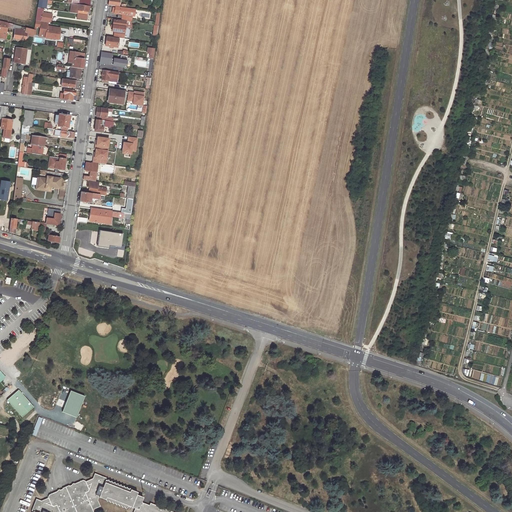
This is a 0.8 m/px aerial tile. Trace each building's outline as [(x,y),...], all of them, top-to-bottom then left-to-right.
[(47,0),(38,0),(37,8),(44,9),(46,9),(47,0)] [(77,14),(87,15),(88,10),(89,6),(71,4),(71,6),(74,6),(73,9),(78,10),(77,14)] [(125,8),(115,6),(115,8),(113,8),(113,9),(112,12),(115,12),(114,14),(122,15),(122,20),(129,21),(129,18),(128,18),(129,16),(131,16),(132,9),(125,8)] [(37,8),(35,20),(41,21),(48,22),(53,23),(54,19),(51,19),(52,14),(43,13),(44,9),(37,8)] [(122,20),(114,19),(113,24),(112,27),(112,30),(114,30),(113,37),(123,39),(124,27),(125,24),(126,24),(131,25),(131,22),(129,21),(122,20)] [(4,23),(0,21),(0,32),(2,33),(2,31),(7,31),(7,28),(8,23),(4,23)] [(48,22),(41,21),(39,34),(46,35),(45,37),(58,39),(59,35),(60,30),(47,28),(48,22)] [(34,30),(14,25),(14,29),(15,29),(13,39),(19,40),(19,39),(22,40),(26,40),(27,36),(33,37),(34,30)] [(106,42),(105,46),(117,48),(119,39),(107,37),(106,42)] [(16,48),(14,63),(19,63),(24,64),(25,58),(26,58),(27,49),(16,48)] [(58,63),(58,65),(65,66),(71,67),(81,68),(82,69),(83,61),(84,54),(70,52),(69,58),(72,58),(72,63),(68,62),(65,62),(65,64),(58,63)] [(112,54),(101,52),(100,58),(100,63),(110,64),(112,54)] [(8,69),(9,60),(3,59),(1,76),(3,77),(5,77),(7,69),(8,69)] [(126,60),(113,59),(112,66),(126,68),(126,60)] [(81,68),(71,67),(71,72),(68,72),(67,77),(80,79),(80,73),(81,68)] [(106,70),(103,70),(102,74),(101,80),(108,81),(109,77),(117,78),(118,72),(106,70)] [(62,80),(61,87),(74,89),(75,83),(76,83),(77,80),(74,80),(74,81),(63,79),(62,80)] [(64,94),(63,100),(72,101),(72,96),(74,96),(75,91),(64,90),(63,94),(64,94)] [(124,92),(110,90),(109,97),(108,102),(123,104),(124,92)] [(144,94),(128,91),(127,101),(132,102),(132,105),(142,107),(144,94)] [(107,108),(101,107),(101,108),(97,108),(96,112),(96,116),(97,116),(97,119),(113,122),(114,119),(106,118),(107,112),(107,108)] [(34,112),(24,111),(22,126),(28,126),(32,127),(34,112)] [(69,123),(70,116),(59,115),(59,116),(57,126),(61,127),(61,130),(67,131),(69,123)] [(8,120),(2,119),(0,129),(4,129),(3,133),(10,134),(12,121),(8,120)] [(97,119),(96,119),(96,124),(95,124),(94,126),(95,126),(95,130),(103,132),(104,126),(112,127),(113,122),(97,119)] [(54,136),(74,139),(74,136),(75,133),(54,130),(54,136)] [(93,144),(94,144),(94,146),(100,147),(100,145),(110,147),(112,134),(102,133),(101,139),(99,139),(100,135),(94,134),(94,139),(93,144)] [(32,136),(31,145),(32,145),(43,147),(45,137),(32,136)] [(135,152),(137,138),(136,138),(128,137),(127,143),(122,142),(121,154),(131,155),(131,152),(135,152)] [(43,147),(32,145),(32,149),(31,150),(30,150),(30,154),(42,155),(43,151),(43,147)] [(94,156),(93,163),(98,163),(104,164),(105,158),(94,156)] [(57,158),(53,157),(51,168),(64,170),(65,165),(65,159),(60,158),(57,158)] [(93,163),(92,162),(91,164),(85,163),(84,170),(90,171),(90,174),(90,177),(83,176),(83,179),(89,180),(95,181),(98,163),(93,163)] [(51,190),(38,188),(39,178),(37,177),(35,190),(51,192),(51,190)] [(16,178),(13,200),(20,201),(20,199),(23,179),(16,178)] [(38,188),(51,190),(51,188),(58,189),(59,186),(60,181),(46,179),(39,178),(38,188)] [(89,188),(89,193),(100,194),(105,195),(106,188),(97,187),(98,182),(95,181),(89,180),(88,188),(89,188)] [(10,182),(1,181),(0,190),(0,200),(8,202),(10,182)] [(128,186),(126,198),(127,198),(134,199),(136,187),(128,186)] [(80,197),(80,201),(91,203),(91,197),(99,199),(100,194),(89,193),(81,192),(80,197)] [(134,199),(127,198),(125,213),(132,214),(134,199)] [(98,209),(91,208),(90,214),(89,221),(110,224),(112,215),(117,216),(117,217),(122,218),(123,213),(110,211),(104,210),(98,209)] [(48,209),(46,224),(59,225),(60,217),(61,211),(48,209)] [(11,218),(9,232),(12,232),(15,233),(16,221),(19,222),(20,220),(11,218)] [(124,234),(99,231),(97,247),(122,250),(124,234)] [(55,235),(48,233),(48,235),(49,235),(48,241),(52,241),(52,243),(55,243),(55,242),(59,243),(59,242),(59,240),(59,237),(54,236),(55,235)] [(7,400),(21,418),(33,408),(18,391),(7,400)] [(32,434),(35,435),(42,418),(39,417),(32,434)] [(83,480),(48,495),(49,497),(39,501),(35,500),(31,511),(32,511),(92,511),(92,510),(99,507),(97,501),(98,498),(126,509),(126,507),(129,508),(130,509),(131,507),(133,508),(134,508),(132,511),(171,511),(151,504),(149,503),(148,506),(140,503),(142,497),(135,495),(136,493),(105,480),(105,479),(93,474),(92,478),(88,480),(84,482),(83,480)]
